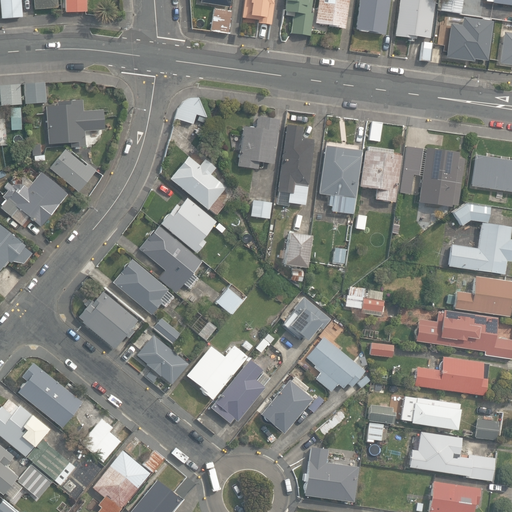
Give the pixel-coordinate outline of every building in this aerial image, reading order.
[(0,0),(0,10),(1,19),(22,17),(20,0),(0,0)] [(33,0),(34,10),(57,8),(56,0),(33,0)] [(64,0),(65,12),(87,12),(86,0),(64,0)] [(256,23),(270,25),(274,0),(241,0),(239,16),(256,19),(256,23)] [(290,33),(310,36),(313,14),(311,13),(312,0),(286,0),(284,18),(292,19),(290,33)] [(317,0),(314,23),(344,28),(348,0),(317,0)] [(358,0),(354,30),(384,34),(389,0),(358,0)] [(398,0),(394,36),(410,38),(410,35),(430,38),(433,0),(398,0)] [(440,0),(439,10),(460,13),(462,0),(440,0)] [(210,31),(228,34),(231,10),(214,8),(210,31)] [(195,27),(203,28),(204,20),(196,19),(195,27)] [(485,51),(511,55),(511,25),(484,21),(481,36),(488,37),(485,51)] [(445,35),(447,26),(439,25),(437,33),(445,35)] [(420,60),(442,63),(446,39),(432,37),(432,43),(423,42),(420,60)] [(23,83),(25,104),(46,102),(44,82),(23,83)] [(0,85),(0,105),(20,104),(19,84),(0,85)] [(182,102),(178,108),(195,114),(206,118),(198,98),(190,98),(182,102)] [(71,143),(71,147),(86,147),(85,131),(104,130),(103,109),(83,111),(83,100),(58,102),(58,105),(46,106),(48,144),(71,143)] [(10,108),(11,130),(21,129),(20,107),(10,108)] [(195,114),(178,108),(174,119),(192,124),(195,114)] [(237,166),(257,169),(258,161),(272,163),(279,119),(257,116),(255,127),(242,125),(237,166)] [(368,140),(378,142),(381,123),(371,121),(368,140)] [(304,205),(313,140),(300,138),(302,127),(285,124),(276,191),(277,192),(276,199),(287,201),(287,202),(304,205)] [(35,155),(35,158),(40,158),(40,155),(40,144),(31,145),(32,155),(35,155)] [(330,211),(352,214),(361,150),(324,145),(317,194),(329,195),(328,205),(331,205),(330,211)] [(434,194),(452,196),(455,175),(460,176),(463,159),(457,158),(458,152),(439,149),(438,148),(436,148),(434,147),(433,148),(431,148),(425,147),(420,185),(435,187),(435,190),(434,194)] [(48,167),(77,192),(96,170),(88,164),(85,167),(64,149),(48,167)] [(374,199),(394,202),(400,155),(400,154),(391,153),(391,154),(364,150),(359,186),(375,188),(374,199)] [(470,186),(511,191),(511,160),(474,155),(470,186)] [(208,208),(216,214),(224,205),(216,198),(225,188),(209,175),(215,168),(204,159),(199,166),(187,156),(168,178),(206,210),(208,208)] [(402,202),(412,203),(419,163),(406,161),(403,182),(405,182),(403,196),(402,202)] [(28,217),(40,227),(67,194),(40,171),(31,182),(24,176),(17,184),(12,184),(11,186),(7,182),(3,187),(7,190),(2,197),(6,200),(0,206),(0,207),(21,225),(28,217)] [(160,223),(196,253),(205,242),(201,239),(215,221),(186,197),(178,207),(175,204),(160,223)] [(250,216),(268,219),(271,201),(247,197),(245,205),(251,206),(250,216)] [(399,212),(415,214),(416,204),(400,203),(399,212)] [(452,212),(461,225),(469,220),(487,222),(489,207),(465,204),(452,212)] [(354,228),(363,229),(365,216),(357,215),(354,228)] [(447,266),(503,274),(505,260),(509,261),(511,240),(511,239),(508,239),(510,226),(480,222),(477,248),(450,244),(447,266)] [(157,278),(175,293),(183,284),(190,289),(198,279),(191,274),(201,262),(157,226),(138,249),(164,270),(157,278)] [(0,269),(2,267),(3,267),(8,261),(10,263),(12,261),(23,263),(31,253),(0,227),(0,269)] [(283,264),(305,268),(310,236),(288,232),(283,264)] [(249,245),(252,242),(247,238),(248,237),(244,233),(240,238),(249,245)] [(233,255),(238,249),(234,247),(229,253),(233,255)] [(332,262),(344,263),(346,250),(334,248),(332,262)] [(111,282),(151,315),(161,303),(164,306),(173,296),(166,291),(168,289),(131,259),(111,282)] [(291,280),(302,281),(304,270),(292,269),(291,280)] [(453,309),(508,316),(508,311),(509,310),(509,309),(509,308),(510,306),(509,305),(509,304),(510,299),(508,298),(508,295),(511,295),(511,283),(511,281),(473,276),(471,290),(471,291),(471,293),(469,293),(457,291),(455,291),(453,309)] [(225,309),(231,314),(242,300),(246,295),(241,291),(231,283),(224,291),(214,304),(223,312),(224,310),(225,309)] [(360,313),(380,316),(381,306),(385,306),(386,301),(382,300),(383,291),(348,286),(347,295),(343,294),(341,307),(360,310),(360,313)] [(81,322),(113,349),(125,335),(128,337),(134,331),(131,328),(137,320),(102,291),(100,291),(92,301),(88,299),(84,304),(86,305),(77,316),(83,320),(81,322)] [(299,334),(306,340),(318,326),(322,329),(329,320),(302,297),(292,308),(293,309),(281,324),(297,337),(299,334)] [(152,327),(172,344),(180,334),(165,322),(171,316),(160,307),(154,315),(159,319),(152,327)] [(483,354),(510,358),(511,342),(511,339),(494,337),(497,318),(442,310),(442,312),(436,311),(435,321),(417,319),(414,341),(483,351),(483,354)] [(204,341),(215,328),(205,319),(194,332),(204,341)] [(159,355),(167,346),(149,330),(130,353),(123,347),(117,354),(142,374),(152,363),(155,365),(162,357),(159,355)] [(268,333),(255,349),(262,353),(274,338),(268,333)] [(314,379),(330,392),(337,384),(342,388),(346,383),(351,387),(364,371),(322,336),(304,357),(314,365),(313,367),(319,372),(317,375),(314,379)] [(241,345),(248,351),(252,346),(245,340),(241,345)] [(369,355),(391,358),(393,344),(370,342),(370,344),(365,343),(364,348),(369,349),(369,355)] [(201,391),(212,400),(224,384),(247,357),(233,345),(224,356),(223,357),(209,346),(185,376),(201,388),(202,390),(201,391)] [(153,379),(165,390),(179,374),(180,375),(192,361),(179,350),(168,364),(167,364),(153,379)] [(413,385),(483,395),(485,378),(487,364),(482,363),(482,362),(442,356),(440,370),(431,368),(415,366),(413,385)] [(224,419),(229,423),(233,418),(236,421),(264,387),(255,379),(262,371),(248,360),(224,389),(209,407),(224,419)] [(16,393),(62,428),(82,402),(32,363),(22,376),(25,378),(26,380),(16,393)] [(365,374),(360,380),(365,384),(370,379),(365,374)] [(385,382),(386,375),(377,374),(376,381),(385,382)] [(307,388),(293,376),(290,381),(288,379),(259,414),(283,433),(311,398),(304,392),(307,388)] [(313,413),(323,400),(317,396),(307,408),(313,413)] [(409,423),(456,429),(456,425),(458,424),(459,416),(458,414),(459,404),(439,401),(438,406),(426,404),(427,399),(404,396),(402,407),(399,406),(398,413),(401,413),(400,419),(409,420),(409,423)] [(17,407),(8,399),(1,407),(1,406),(0,406),(0,436),(24,457),(25,456),(59,485),(74,467),(40,438),(41,436),(42,437),(46,433),(44,432),(47,429),(18,405),(17,407)] [(368,404),(366,421),(391,424),(393,412),(390,411),(391,407),(368,404)] [(313,432),(320,439),(346,416),(340,408),(313,432)] [(80,443),(103,462),(120,441),(108,431),(112,427),(101,417),(80,443)] [(475,418),(473,438),(494,440),(496,420),(475,418)] [(365,441),(372,442),(373,439),(380,440),(382,424),(368,422),(365,441)] [(468,477),(490,480),(494,458),(468,454),(467,458),(457,456),(460,437),(432,433),(419,431),(416,450),(410,449),(408,467),(468,476),(468,477)] [(0,492),(3,495),(18,477),(5,466),(13,456),(0,445),(0,492)] [(308,445),(302,496),(351,501),(355,467),(325,463),(327,447),(308,445)] [(117,511),(149,473),(129,456),(124,452),(121,450),(91,487),(102,496),(97,502),(96,502),(92,506),(97,510),(95,511),(117,511)] [(143,464),(153,472),(164,458),(154,450),(143,464)] [(17,480),(37,498),(51,482),(30,464),(17,480)] [(174,491),(182,498),(195,483),(186,476),(174,491)] [(171,511),(181,500),(156,479),(128,511),(171,511)] [(427,511),(471,511),(472,508),(475,508),(478,488),(432,481),(427,511)] [(69,494),(76,500),(80,496),(72,490),(69,494)] [(14,511),(1,501),(0,502),(0,511),(14,511)]
